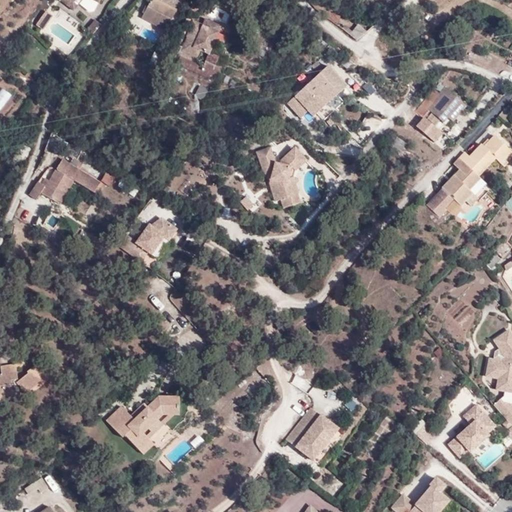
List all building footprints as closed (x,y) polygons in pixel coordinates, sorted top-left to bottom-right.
[(61,0),(75,12),(84,0),(93,0),(101,4),(102,0),(61,0)] [(151,0),(142,18),(171,33),(182,12),(159,0),(151,0)] [(186,3),(180,0),(159,0),(182,12),(186,3)] [(194,0),(189,11),(198,16),(203,3),(197,0),(194,0)] [(337,26),(340,17),(327,11),(324,15),(328,18),(337,26)] [(53,17),(47,13),(45,17),(51,21),(53,17)] [(37,26),(43,31),(51,21),(45,17),(37,26)] [(216,24),(206,19),(203,26),(197,41),(194,48),(210,55),(219,33),(214,30),(216,24)] [(88,31),(94,36),(97,32),(102,26),(97,21),(88,31)] [(185,35),(197,41),(203,26),(192,21),(185,35)] [(356,39),(365,30),(357,23),(349,33),(356,39)] [(219,33),(222,26),(216,24),(214,30),(219,33)] [(178,40),(183,43),(186,36),(181,33),(178,40)] [(150,60),(159,64),(163,56),(155,51),(150,60)] [(180,56),(177,65),(200,74),(204,66),(180,56)] [(218,62),(208,57),(206,61),(217,66),(218,62)] [(204,66),(200,74),(210,79),(217,66),(206,61),(204,66)] [(296,96),(315,116),(348,85),(329,65),(296,96)] [(222,68),(217,66),(210,79),(216,82),(222,68)] [(202,100),(208,88),(198,84),(193,96),(202,100)] [(444,123),(462,101),(447,88),(434,104),(428,98),(417,111),(425,118),(430,112),(444,123)] [(435,143),(442,134),(424,119),(417,128),(435,143)] [(470,157),(465,152),(460,158),(480,177),(496,159),(505,167),(511,159),(511,152),(495,136),(484,147),(481,145),(470,157)] [(14,159),(22,163),(29,148),(21,144),(14,159)] [(255,152),(263,172),(270,180),(269,184),(275,201),(280,200),(283,208),(300,203),(294,178),(289,179),(292,169),(295,171),(306,161),(294,148),(277,163),(270,148),(255,152)] [(443,189),(427,205),(440,218),(445,223),(453,216),(448,211),(447,211),(445,209),(454,200),(461,207),(466,201),(474,193),(471,190),(482,179),(480,177),(460,158),(454,165),(459,171),(442,188),(443,189)] [(101,184),(62,160),(56,171),(75,182),(95,194),(101,184)] [(61,191),(67,195),(72,186),(75,182),(56,171),(49,181),(43,177),(41,180),(34,191),(40,195),(41,194),(52,202),(58,192),(60,193),(61,191)] [(102,181),(111,187),(116,177),(108,171),(102,181)] [(471,206),(479,199),(474,193),(466,201),(471,206)] [(150,226),(149,226),(136,243),(127,236),(119,246),(137,260),(145,250),(150,254),(164,236),(168,239),(176,229),(161,217),(156,223),(154,222),(150,226)] [(501,259),(496,254),(486,264),(490,270),(501,259)] [(134,275),(142,283),(151,274),(143,266),(134,275)] [(500,380),(498,391),(504,392),(511,392),(511,335),(509,331),(497,339),(509,358),(507,359),(501,363),(489,361),(487,379),(500,380)] [(497,339),(494,341),(507,359),(509,358),(497,339)] [(441,360),(446,355),(440,349),(435,354),(441,360)] [(0,398),(6,397),(5,392),(14,391),(17,390),(20,387),(27,395),(51,376),(40,362),(27,372),(28,374),(19,382),(17,371),(27,362),(24,358),(16,365),(1,367),(2,376),(0,376),(0,398)] [(511,392),(504,392),(504,397),(501,400),(503,403),(511,404),(511,400),(511,392)] [(143,434),(163,414),(173,415),(179,415),(179,398),(160,397),(148,408),(146,406),(139,412),(141,415),(135,421),(122,407),(106,422),(120,435),(122,433),(139,452),(150,441),(148,439),(143,434)] [(503,403),(501,400),(494,406),(511,426),(511,404),(503,403)] [(488,434),(484,429),(492,422),(477,405),(464,417),(471,425),(449,445),(460,458),(469,451),(471,453),(489,436),(488,434)] [(295,449),(312,462),(337,429),(320,416),(310,409),(285,441),(295,449)] [(173,415),(163,414),(143,434),(148,439),(173,415)] [(419,420),(411,431),(427,443),(435,432),(419,420)] [(488,434),(496,427),(492,422),(484,429),(488,434)] [(506,447),(511,441),(511,440),(507,434),(500,439),(506,447)] [(205,443),(200,437),(191,443),(196,450),(205,443)] [(142,455),(153,445),(150,441),(139,452),(142,455)] [(45,482),(45,481),(42,478),(26,489),(30,494),(39,488),(38,486),(45,482)] [(395,511),(440,511),(449,503),(440,495),(446,488),(437,480),(430,487),(432,488),(416,506),(403,495),(392,508),(395,511)] [(41,492),(49,488),(45,482),(38,486),(39,488),(41,492)]
